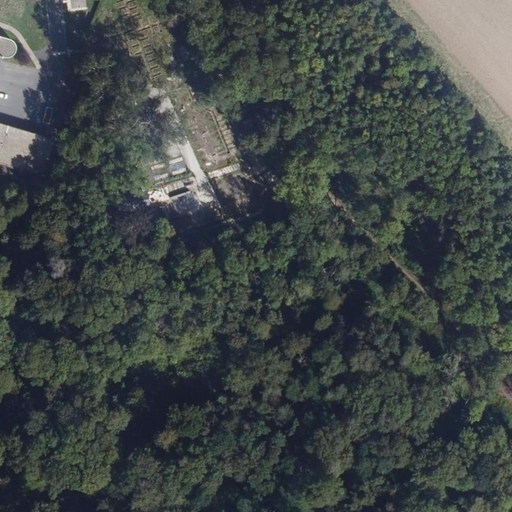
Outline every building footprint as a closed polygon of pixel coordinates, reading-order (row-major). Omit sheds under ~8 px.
[(0,62),(2,62),(6,60),(8,56),(8,52),(7,49),(3,46),(0,44),(0,62)] [(0,180),(1,181),(2,176),(16,181),(30,185),(32,182),(17,177),(28,143),(0,133),(0,180)] [(32,182),(42,148),(28,143),(17,177),(32,182)] [(241,160),(252,178),(266,170),(254,151),(241,160)] [(150,205),(170,200),(166,185),(146,191),(150,205)]
